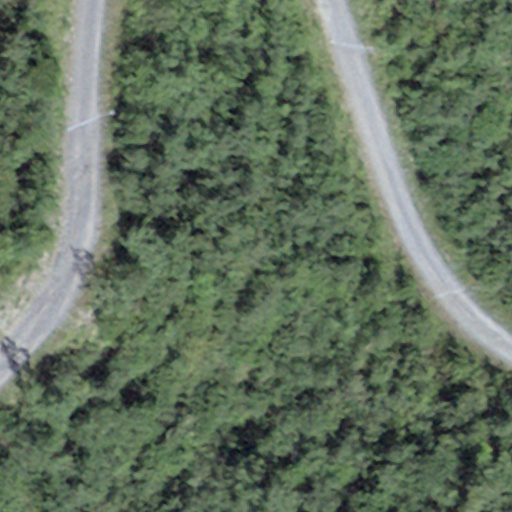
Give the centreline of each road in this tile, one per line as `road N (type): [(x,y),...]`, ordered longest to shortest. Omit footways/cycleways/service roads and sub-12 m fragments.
road 1 (track): [(511,382),(472,355),(415,270),(305,0)]
road 2 (track): [(37,0),(23,272),(0,312)]
